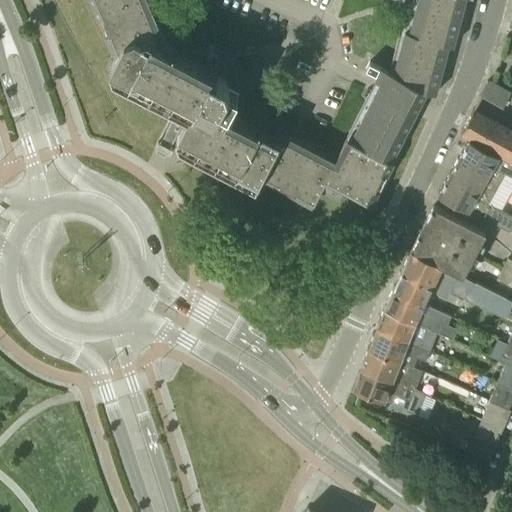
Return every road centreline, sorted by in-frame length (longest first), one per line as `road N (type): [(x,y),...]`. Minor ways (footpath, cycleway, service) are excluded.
road 1 (residential): [(314,406),(470,74),(494,0)]
road 2 (secondary): [(8,263),(22,321),(101,376),(146,511)]
road 3 (secondary): [(135,312),(244,377),(295,426)]
road 4 (secondary): [(176,511),(118,325)]
road 5 (tertiary): [(93,181),(71,170),(60,152),(23,53),(0,20)]
road 6 (tertiary): [(0,39),(46,206)]
road 7 (secondary): [(31,261),(35,296),(56,325),(84,332),(118,325)]
road 8 (secondary): [(132,273),(129,240),(110,214),(79,201),(46,206)]
road 9 (secondary): [(259,345),(154,270)]
road 10 (secondary): [(259,345),(151,285)]
